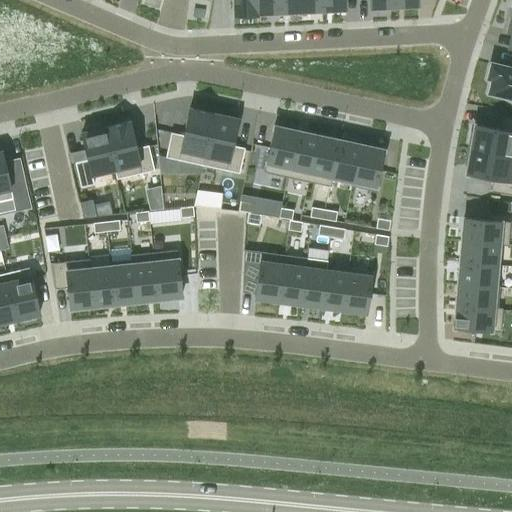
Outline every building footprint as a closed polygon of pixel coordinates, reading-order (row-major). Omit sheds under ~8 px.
[(256,0),(232,0),(234,16),(257,15),(256,0)] [(278,0),(256,0),(257,15),(279,14),(278,0)] [(299,0),(278,0),(279,14),(300,13),(299,0)] [(321,0),(299,0),(300,13),(322,12),(321,0)] [(344,0),(321,0),(322,12),(345,11),(344,0)] [(393,0),(370,0),(371,9),(394,8),(393,0)] [(417,0),(393,0),(394,8),(418,7),(417,0)] [(511,68),(490,63),(487,78),(491,79),(488,92),(506,96),(506,99),(511,100),(511,68)] [(171,131),(165,157),(178,159),(180,150),(204,155),(213,113),(189,108),(183,134),(171,131)] [(213,113),(204,155),(229,161),(227,170),(239,173),(245,147),(232,145),(238,119),(213,113)] [(471,133),(468,149),(511,156),(511,118),(503,117),(501,129),(474,125),(474,126),(473,134),(471,133)] [(130,121),(105,127),(115,169),(139,163),(142,173),(154,170),(148,145),(136,147),(130,121)] [(274,126),(266,163),(289,168),(297,131),(274,126)] [(87,159),(75,162),(81,187),(93,184),(91,174),(115,169),(105,127),(81,133),(87,159)] [(297,131),(289,168),(310,172),(318,136),(297,131)] [(318,136),(310,172),(331,177),(339,141),(318,136)] [(339,141),(331,177),(352,181),(360,145),(339,141)] [(360,145),(352,181),(376,186),(383,150),(360,145)] [(511,156),(468,149),(465,164),(468,165),(466,172),(466,174),(492,179),(490,191),(511,195),(511,180),(509,180),(511,160),(511,156)] [(1,151),(0,151),(0,190),(10,188),(1,151)] [(91,201),(79,204),(81,215),(82,219),(83,219),(109,216),(107,204),(92,207),(91,201)] [(239,203),(239,213),(246,213),(252,213),(252,203),(239,203)] [(193,206),(181,207),(182,210),(182,217),(194,216),(193,206)] [(312,207),(310,217),(322,219),(324,209),(312,207)] [(280,208),(278,218),(288,219),(290,220),(291,210),(280,208)] [(324,209),(322,219),(334,221),(336,211),(324,209)] [(182,210),(149,213),(150,225),(183,222),(182,217),(182,210)] [(148,211),(136,212),(138,222),(149,221),(148,211)] [(246,213),(246,224),(259,224),(259,213),(252,213),(246,213)] [(377,218),(376,228),(389,230),(390,220),(377,218)] [(463,218),(461,240),(498,243),(500,221),(463,218)] [(288,219),(286,229),(298,231),(300,221),(290,220),(288,219)] [(118,220),(106,221),(107,231),(119,230),(118,220)] [(106,221),(94,223),(95,233),(107,231),(106,221)] [(318,225),(317,234),(329,236),(330,227),(318,225)] [(330,227),(329,236),(341,238),(342,229),(330,227)] [(375,234),(373,244),(386,246),(388,236),(375,234)] [(5,237),(0,238),(0,249),(0,250),(8,248),(5,237)] [(461,240),(459,262),(496,265),(498,243),(461,240)] [(129,247),(112,249),(113,260),(131,259),(129,247)] [(357,271),(380,272),(381,254),(357,253),(357,271)] [(177,259),(154,262),(158,298),(181,296),(177,259)] [(259,261),(254,298),(263,299),(277,301),(282,264),(259,261)] [(154,262),(132,264),(136,301),(158,298),(154,262)] [(459,262),(458,283),(494,287),(496,265),(459,262)] [(132,264),(111,266),(115,303),(136,301),(132,264)] [(282,264),(277,301),(298,304),(303,267),(282,264)] [(111,266),(89,268),(93,305),(115,303),(111,266)] [(303,267),(298,304),(320,307),(325,270),(303,267)] [(89,268),(65,271),(69,308),(93,305),(89,268)] [(325,270),(320,307),(341,309),(346,273),(325,270)] [(346,273),(341,309),(366,313),(366,311),(366,307),(367,301),(370,276),(346,273)] [(31,277),(8,283),(16,320),(39,314),(31,277)] [(8,283),(0,284),(0,323),(16,320),(8,283)] [(458,283),(456,305),(493,308),(494,287),(458,283)] [(456,305),(454,327),(491,331),(493,308),(456,305)]
